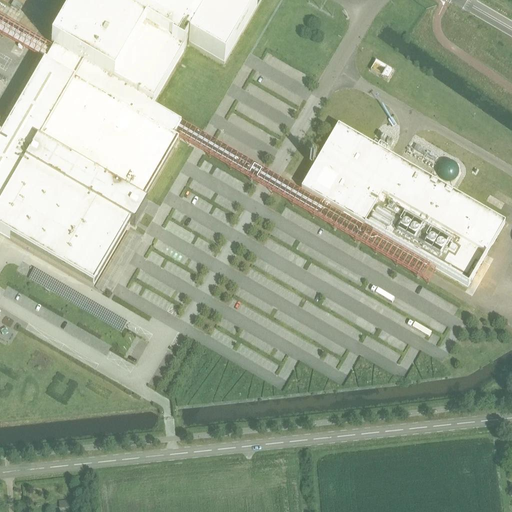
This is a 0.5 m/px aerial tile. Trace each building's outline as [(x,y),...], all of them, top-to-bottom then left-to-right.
[(173,138),(173,137),(181,124),(152,107),(184,53),(177,49),(182,40),(189,44),(188,45),(224,66),(261,0),(78,0),(50,48),(0,19),(0,36),(23,50),(21,53),(26,55),(28,52),(45,62),(1,137),(0,136),(0,314),(0,315),(0,314),(0,232),(93,287),(130,225),(135,228),(135,227),(138,223),(143,213),(147,206),(142,203),(145,198),(178,141),(173,138)] [(388,81),(393,71),(376,61),(370,71),(388,81)] [(434,272),(181,124),(173,137),(427,284),(434,272)] [(301,190),(468,288),(505,224),(398,162),(393,160),(389,157),(338,127),(301,190)] [(414,150),(434,162),(436,158),(421,149),(416,146),(414,150)] [(104,293),(106,290),(111,292),(116,283),(128,263),(134,252),(141,240),(127,232),(95,288),(104,293)]
